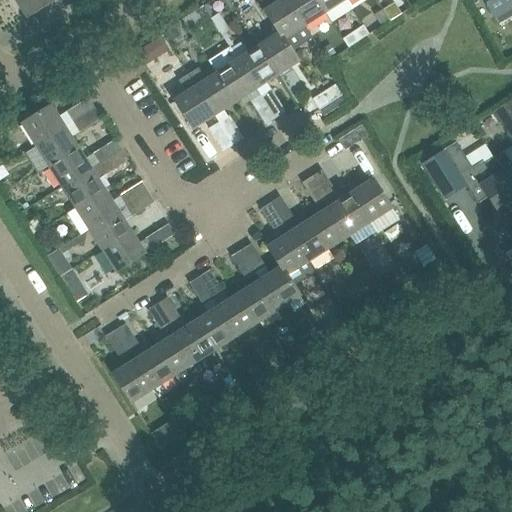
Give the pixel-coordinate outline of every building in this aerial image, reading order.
[(58,0),(57,0),(14,0),(28,20),(58,0)] [(233,7),(228,0),(223,0),(230,9),(233,7)] [(313,38),(305,27),(287,0),(282,0),(265,12),(280,35),(283,40),(284,40),(292,52),(313,38)] [(287,0),(305,27),(325,13),(316,0),(287,0)] [(316,0),(325,13),(345,0),(316,0)] [(500,26),(511,18),(511,0),(483,0),(495,19),(495,18),(500,26)] [(382,12),(374,17),(381,28),(390,23),(382,12)] [(214,18),(212,19),(222,36),(225,34),(228,32),(225,23),(219,15),(214,18)] [(175,27),(163,34),(169,44),(181,37),(175,27)] [(349,49),(369,36),(364,28),(344,40),(349,49)] [(257,90),(278,77),(259,48),(249,55),(242,43),(235,48),(225,34),(222,36),(230,48),(257,90)] [(280,35),(259,48),(278,77),(299,63),(292,52),(284,40),(283,40),(280,35)] [(333,45),(324,51),(328,58),(338,52),(333,45)] [(149,46),(138,54),(145,65),(157,58),(149,46)] [(257,90),(230,48),(209,62),(218,75),(236,103),(257,90)] [(199,70),(189,76),(215,117),(236,103),(218,75),(206,82),(199,70)] [(215,117),(189,76),(179,82),(187,94),(175,102),(194,131),(215,117)] [(313,101),(319,111),(342,96),(336,86),(313,101)] [(271,90),(261,97),(276,120),(286,113),(271,90)] [(347,103),(342,96),(319,111),(324,118),(347,103)] [(266,126),(276,120),(261,97),(251,103),(266,126)] [(72,124),(95,109),(89,99),(66,114),(72,124)] [(504,106),(494,113),(502,125),(511,140),(511,118),(511,117),(504,106)] [(37,146),(66,128),(52,107),(23,125),(37,146)] [(95,109),(72,124),(78,134),(101,119),(95,109)] [(229,117),(219,124),(234,146),(244,140),(229,117)] [(224,153),(234,146),(219,124),(209,130),(224,153)] [(362,127),(339,141),(345,151),(368,137),(362,127)] [(37,146),(50,167),(79,149),(66,128),(37,146)] [(93,157),(99,166),(122,151),(115,142),(93,157)] [(456,144),(444,151),(423,164),(445,200),(467,186),(478,204),(488,198),(499,215),(511,207),(511,187),(494,159),(484,166),(482,163),(472,169),(464,158),(456,144)] [(63,188),(92,170),(79,149),(50,167),(63,188)] [(122,151),(99,166),(105,176),(128,161),(122,151)] [(511,165),(504,153),(494,159),(511,187),(511,165)] [(63,188),(77,209),(105,191),(92,170),(63,188)] [(312,178),(327,201),(337,194),(322,171),(312,178)] [(327,201),(312,178),(302,184),(317,207),(327,201)] [(373,180),(352,194),(370,223),(392,209),(373,180)] [(125,208),(148,193),(142,183),(119,197),(125,208)] [(81,236),(90,230),(119,212),(105,191),(77,209),(67,215),(81,236)] [(148,193),(125,208),(132,217),(155,203),(148,193)] [(349,236),(370,223),(352,194),(331,207),(349,236)] [(270,205),(285,227),(295,221),(281,198),(270,205)] [(285,227),(270,205),(261,211),(275,234),(285,227)] [(331,207),(310,221),(328,249),(349,236),(331,207)] [(90,230),(103,251),(132,232),(119,212),(90,230)] [(307,263),(328,249),(310,221),(289,234),(307,263)] [(146,240),(152,250),(175,235),(169,225),(146,240)] [(146,254),(132,232),(103,251),(117,272),(146,254)] [(289,234),(268,248),(281,268),(287,276),(293,285),(314,273),(307,263),(289,234)] [(241,251),(256,274),(266,268),(252,245),(241,251)] [(256,274),(241,251),(232,258),(246,281),(256,274)] [(281,268),(260,281),(279,310),(285,319),(294,313),(288,304),(300,296),(293,285),(287,276),(281,268)] [(210,272),(200,278),(214,301),(224,295),(210,272)] [(389,274),(380,280),(386,290),(387,290),(395,284),(391,277),(389,274)] [(204,307),(214,301),(200,278),(190,284),(204,307)] [(279,310),(260,281),(239,294),(258,323),(279,310)] [(336,284),(328,289),(333,298),(341,293),(336,284)] [(237,336),(258,323),(239,294),(219,308),(237,336)] [(168,298),(158,305),(172,328),(182,321),(168,298)] [(162,334),(172,328),(158,305),(148,311),(162,334)] [(216,350),(237,336),(219,308),(197,321),(216,350)] [(177,334),(195,363),(201,372),(222,359),(216,350),(197,321),(177,334)] [(116,331),(131,354),(141,348),(126,325),(116,331)] [(131,354),(116,331),(106,338),(121,361),(131,354)] [(156,347),(174,376),(195,363),(177,334),(156,347)] [(309,352),(311,355),(318,351),(315,347),(317,347),(311,337),(301,343),(307,353),(309,352)] [(298,344),(285,352),(292,363),(304,355),(298,344)] [(135,361),(153,390),(174,376),(156,347),(135,361)] [(132,403),(153,390),(135,361),(113,374),(132,403)] [(256,389),(250,378),(241,383),(247,394),(256,389)] [(233,393),(239,401),(245,397),(240,389),(233,393)] [(180,411),(185,420),(197,413),(191,404),(180,411)] [(176,426),(168,431),(174,441),(183,436),(176,426)]
